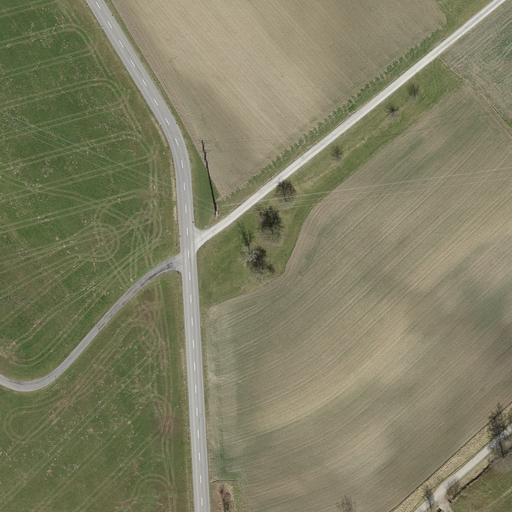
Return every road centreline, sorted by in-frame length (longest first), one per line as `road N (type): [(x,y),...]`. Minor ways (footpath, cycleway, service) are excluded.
road 1 (tertiary): [(92,0),(154,100),(182,170),(203,511)]
road 2 (track): [(499,0),(204,238),(186,244)]
road 3 (track): [(187,264),(158,270),(130,292),(53,376),(21,388),(0,381)]
road 4 (track): [(420,511),(511,428)]
